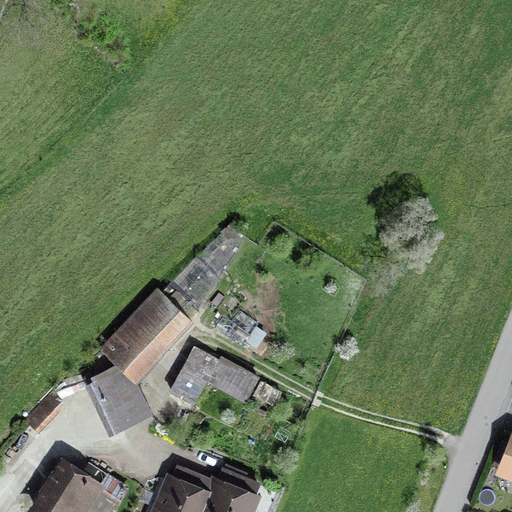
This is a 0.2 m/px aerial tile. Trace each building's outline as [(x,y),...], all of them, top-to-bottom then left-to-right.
[(157,296),(103,345),(137,378),(187,324),(185,322),(195,311),(181,299),(172,310),(157,296)] [(193,342),(172,392),(197,403),(206,382),(248,399),(260,371),(193,342)] [(119,367),(93,380),(97,388),(114,423),(144,409),(130,380),(126,382),(119,367)] [(66,403),(84,438),(114,423),(97,388),(66,403)] [(56,407),(47,398),(29,417),(38,426),(56,407)] [(511,475),(511,445),(502,472),(511,475)] [(40,511),(82,511),(99,487),(118,499),(125,489),(106,476),(107,474),(89,462),(81,475),(64,464),(35,509),(40,511)] [(224,464),(217,483),(214,482),(201,511),(248,511),(254,499),(252,498),(258,484),(244,479),(246,473),(224,464)] [(201,511),(214,482),(177,467),(172,481),(170,480),(155,511),(201,511)]
